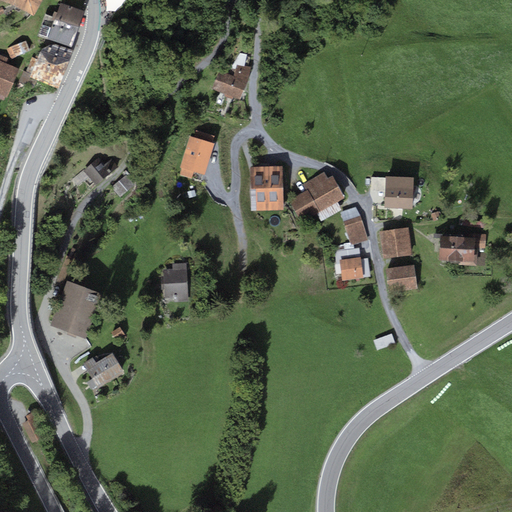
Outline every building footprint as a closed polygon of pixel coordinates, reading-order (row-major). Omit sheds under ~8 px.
[(0,0),(35,15),(42,0),(0,0)] [(60,2),(55,17),(79,26),(84,11),(60,2)] [(55,17),(45,13),(37,35),(71,48),(79,26),(55,17)] [(27,41),(8,49),(13,59),(31,51),(27,41)] [(53,44),(42,48),(37,59),(31,57),(26,70),(24,69),(19,82),(34,88),(37,82),(58,89),(73,50),(53,44)] [(234,76),(247,82),(251,69),(244,68),(248,56),(240,53),(232,66),(231,68),(235,69),(234,76)] [(8,58),(0,55),(0,100),(5,103),(19,69),(6,63),(8,58)] [(220,70),(212,88),(239,100),(247,82),(234,76),(220,70)] [(195,138),(190,136),(181,167),(182,167),(180,175),(191,178),(193,172),(205,175),(214,143),(213,143),(215,136),(197,131),(195,138)] [(97,161),(83,172),(95,186),(117,169),(110,160),(101,167),(97,161)] [(282,169),(251,170),(252,212),(283,211),(282,169)] [(306,190),(288,200),(301,224),(317,215),(321,221),(341,210),(337,202),(344,198),(332,177),(327,180),(323,173),(303,185),(306,190)] [(414,178),(386,176),(386,178),(385,192),(384,208),(412,209),(414,178)] [(126,177),(111,190),(119,199),(134,186),(126,177)] [(385,192),(386,178),(372,177),(371,191),(385,192)] [(341,213),(351,244),(367,239),(356,208),(341,213)] [(439,211),(431,214),(434,222),(442,219),(439,211)] [(461,218),(460,225),(481,228),(482,221),(461,218)] [(408,229),(380,232),(383,260),(412,256),(408,229)] [(487,234),(457,232),(457,236),(456,260),(460,260),(459,265),(476,266),(477,248),(486,248),(487,234)] [(456,260),(457,236),(441,235),(439,259),(456,260)] [(359,246),(333,250),(337,275),(341,275),(342,282),(364,279),(361,259),(359,246)] [(368,258),(361,259),(364,279),(371,278),(368,258)] [(173,271),(163,271),(164,300),(188,299),(187,264),(173,265),(173,271)] [(414,265),(386,269),(388,293),(417,289),(414,265)] [(102,295),(67,283),(51,328),(86,340),(102,295)] [(120,328),(110,333),(116,342),(125,337),(120,328)] [(391,335),(374,342),(378,350),(395,344),(391,335)] [(93,360),(83,366),(98,389),(122,374),(111,355),(96,365),(93,360)] [(33,414),(20,420),(32,445),(45,438),(33,414)]
